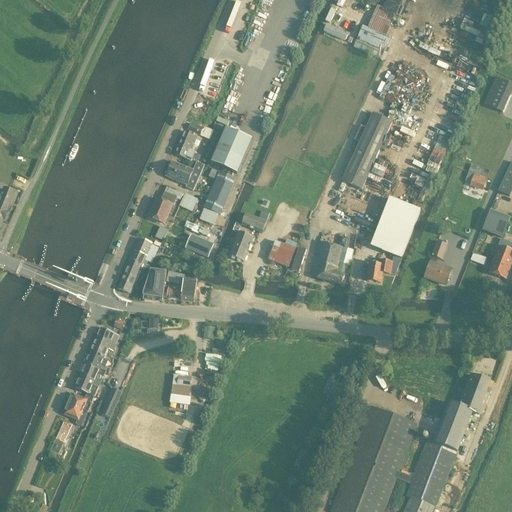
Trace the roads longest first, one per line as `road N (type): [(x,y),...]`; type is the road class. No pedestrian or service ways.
road 1 (tertiary): [(102,302),(511,338)]
road 2 (unclassified): [(102,302),(231,0)]
road 3 (unclassified): [(13,511),(102,302)]
road 4 (track): [(447,511),(511,361)]
